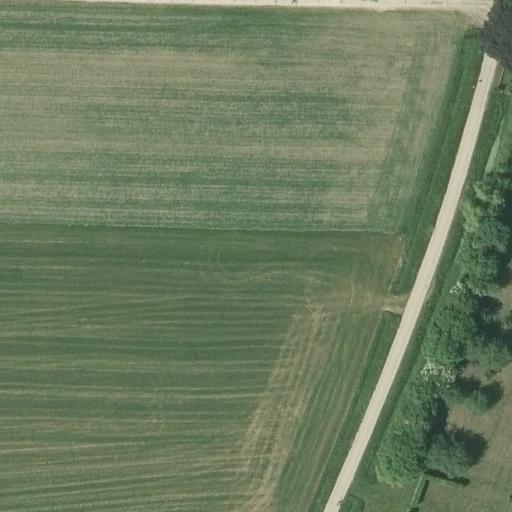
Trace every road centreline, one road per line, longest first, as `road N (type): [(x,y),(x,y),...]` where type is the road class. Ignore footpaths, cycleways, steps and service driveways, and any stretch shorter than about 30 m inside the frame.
road 1 (unclassified): [(332,511),(450,203),(507,0)]
road 2 (track): [(503,13),(0,0)]
